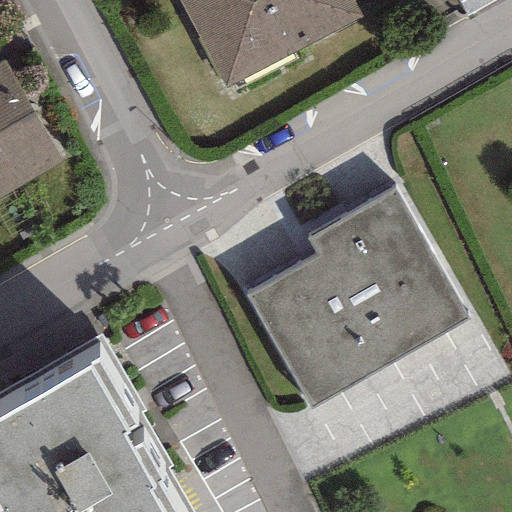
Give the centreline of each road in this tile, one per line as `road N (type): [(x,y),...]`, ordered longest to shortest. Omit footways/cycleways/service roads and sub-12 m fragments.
road 1 (residential): [(167,214),(511,15)]
road 2 (residential): [(167,214),(56,0)]
road 3 (residential): [(0,311),(167,214)]
